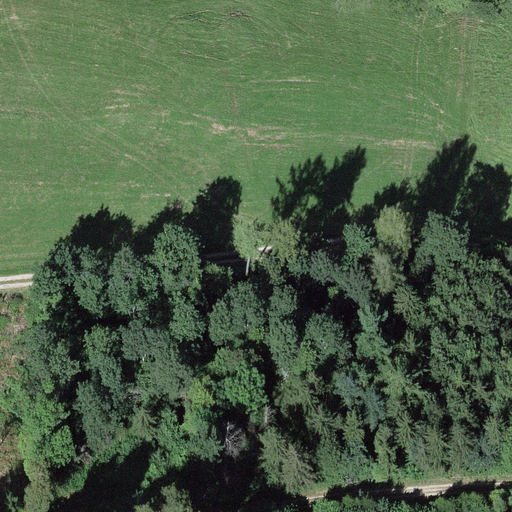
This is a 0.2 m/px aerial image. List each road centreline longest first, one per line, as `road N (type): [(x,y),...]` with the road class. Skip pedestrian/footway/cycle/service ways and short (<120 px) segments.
road 1 (track): [(0,291),(333,247),(511,252)]
road 2 (track): [(211,511),(376,487),(511,487)]
